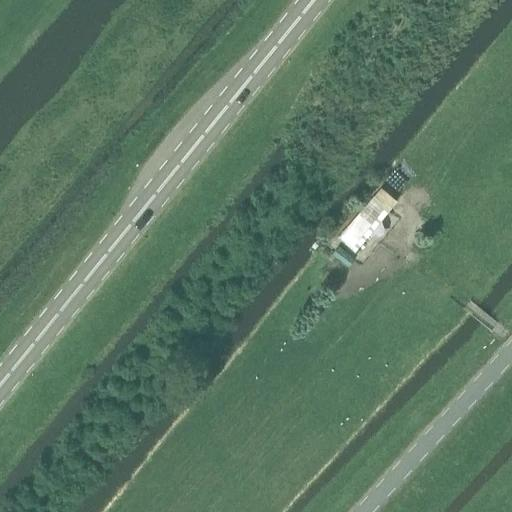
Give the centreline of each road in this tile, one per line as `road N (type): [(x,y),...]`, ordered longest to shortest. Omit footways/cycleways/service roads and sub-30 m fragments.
road 1 (primary): [(0,385),(315,0)]
road 2 (unclassified): [(362,511),(511,349)]
